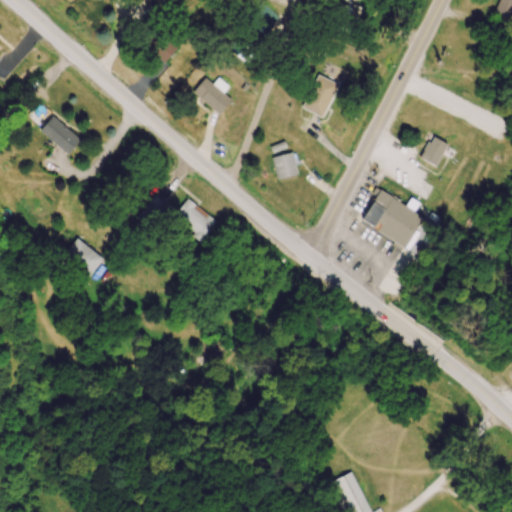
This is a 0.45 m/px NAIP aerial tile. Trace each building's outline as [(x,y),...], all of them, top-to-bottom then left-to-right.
[(511,0),(497,0),(498,15),(511,15),(511,0)] [(351,26),(345,22),(352,13),(341,5),(330,21),(347,32),(351,26)] [(262,36),(277,18),(267,10),(252,28),(262,36)] [(178,48),(154,29),(140,46),(164,65),(178,48)] [(321,120),(338,86),(318,76),(301,110),(321,120)] [(223,93),(228,90),(220,79),(211,86),(207,80),(194,89),(213,117),(231,104),(223,93)] [(80,141),(51,117),(39,132),(67,157),(80,141)] [(434,168),(447,147),(432,137),(419,159),(434,168)] [(271,160),(277,182),(297,176),(291,154),(271,160)] [(416,197),(424,188),(412,177),(404,186),(416,197)] [(422,220),(377,191),(358,221),(403,250),(422,220)] [(168,209),(154,197),(136,219),(150,231),(168,209)] [(200,242),(216,223),(188,200),(172,219),(200,242)] [(102,261),(76,240),(62,258),(88,278),(102,261)] [(341,511),(367,511),(353,474),(331,483),(341,511)]
